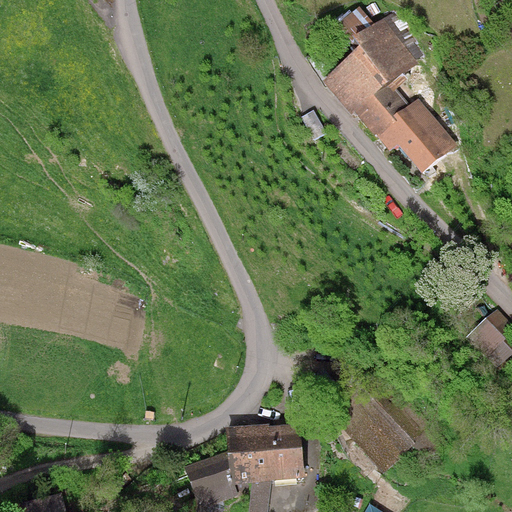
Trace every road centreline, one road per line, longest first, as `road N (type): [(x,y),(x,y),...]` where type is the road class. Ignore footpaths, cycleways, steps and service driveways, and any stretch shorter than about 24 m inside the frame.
road 1 (residential): [(126,0),(152,92),(259,330),(259,376),(243,406),(180,436),(0,417)]
road 2 (residential): [(511,297),(328,110),(291,59),(264,0)]
